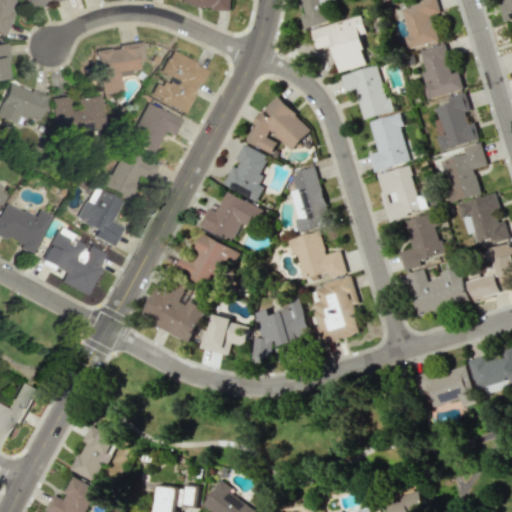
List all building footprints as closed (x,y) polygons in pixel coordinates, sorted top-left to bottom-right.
[(0,0),(0,34),(3,35),(12,14),(7,12),(12,0),(0,0)] [(22,0),(26,10),(50,0),(51,3),(58,0),(22,0)] [(231,0),(178,0),(201,7),(208,7),(217,10),(231,10),(231,0)] [(301,0),(305,14),(301,15),(304,28),(330,21),(324,0),(301,0)] [(426,0),(402,7),(410,35),(406,36),(409,49),(439,41),(431,14),(441,12),(437,0),(426,0)] [(504,21),(511,18),(511,0),(500,0),(501,4),(500,4),(504,21)] [(312,28),(317,48),(333,45),(339,71),(368,64),(361,34),(367,32),(363,16),(312,28)] [(93,49),(99,93),(120,90),(118,74),(138,71),(136,61),(143,60),(140,42),(93,49)] [(0,78),(9,78),(5,43),(0,43),(0,78)] [(428,98),(464,89),(460,71),(454,72),(447,43),(421,50),(427,71),(422,72),(428,98)] [(185,112),(204,66),(167,52),(157,77),(156,76),(147,97),(185,112)] [(364,119),(396,110),(392,97),(387,99),(378,65),(341,75),(346,92),(356,89),(364,119)] [(35,121),(45,96),(5,82),(0,96),(0,118),(13,123),(16,115),(35,121)] [(442,149),(479,139),(466,92),(449,96),(451,103),(436,107),(439,119),(434,120),(442,149)] [(49,99),(54,135),(101,129),(97,95),(74,98),(75,109),(68,110),(66,97),(49,99)] [(246,140),(272,153),(278,142),(274,139),(273,132),(292,150),(313,129),(278,95),(258,116),(246,140)] [(150,153),(161,131),(171,136),(179,119),(143,102),(132,126),(124,122),(116,136),(150,153)] [(370,121),(378,152),(370,154),(374,171),(411,162),(402,126),(405,125),(402,112),(370,121)] [(453,202),(482,193),(474,168),(488,165),(481,142),(464,147),(465,153),(440,160),(453,202)] [(258,201),(264,187),(257,183),(270,155),(243,143),(236,159),(237,159),(225,186),(258,201)] [(154,165),(119,147),(100,187),(125,199),(136,177),(146,181),(154,165)] [(389,219),(428,209),(425,195),(419,196),(411,165),(377,174),(389,219)] [(301,230),(330,223),(316,167),(292,172),(296,189),(291,191),(301,230)] [(94,229),(91,237),(111,246),(120,227),(108,222),(118,200),(89,187),(74,220),(94,229)] [(255,228),(264,208),(226,191),(217,211),(208,207),(200,226),(233,240),(241,222),(255,228)] [(508,239),(501,211),(497,193),(459,202),(467,234),(474,232),(477,242),(488,239),(489,243),(508,239)] [(47,215),(35,210),(32,216),(0,202),(0,237),(2,239),(3,237),(18,243),(16,249),(30,255),(47,215)] [(446,256),(434,212),(405,221),(413,248),(400,251),(404,268),(446,256)] [(84,295),(104,253),(85,244),(53,229),(38,261),(62,273),(58,282),(84,295)] [(347,273),(341,250),(326,253),(321,231),(289,239),(293,254),(297,253),(303,278),(311,276),(311,278),(329,273),(330,277),(347,273)] [(241,252),(203,232),(191,256),(184,253),(176,269),(213,288),(228,258),(236,262),(241,252)] [(469,280),(473,298),(511,288),(511,245),(511,242),(491,247),(497,273),(469,280)] [(407,273),(417,315),(470,302),(460,263),(439,269),(441,277),(428,281),(425,269),(407,273)] [(360,333),(350,293),(356,291),(352,276),(316,285),(320,300),(312,302),(322,343),(360,333)] [(143,312),(158,319),(155,326),(190,342),(206,308),(187,299),(191,290),(169,280),(163,291),(155,288),(143,312)] [(310,333),(300,299),(288,302),(287,309),(270,313),(269,308),(255,312),(262,337),(254,337),(253,356),(271,357),(278,345),(310,333)] [(249,325),(231,322),(232,317),(213,314),(210,331),(203,330),(200,349),(229,354),(231,343),(246,345),(249,325)] [(421,394),(430,392),(433,405),(461,398),(463,405),(476,402),(466,364),(416,377),(421,394)] [(0,431),(9,436),(16,420),(21,423),(35,391),(16,382),(4,408),(0,405),(0,431)] [(71,470),(94,480),(102,462),(106,464),(118,437),(91,425),(71,470)] [(53,494),(45,510),(48,511),(87,511),(98,489),(73,477),(63,498),(53,494)] [(212,511),(262,511),(220,481),(203,505),(212,511)] [(160,485),(155,511),(176,511),(178,505),(196,508),(200,486),(187,484),(187,489),(160,485)] [(428,511),(422,490),(390,500),(393,511),(428,511)]
